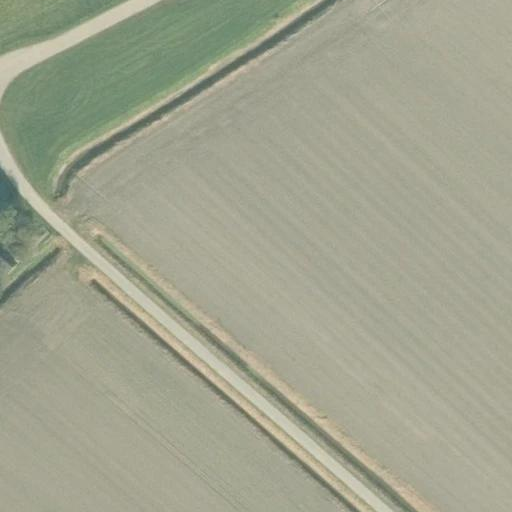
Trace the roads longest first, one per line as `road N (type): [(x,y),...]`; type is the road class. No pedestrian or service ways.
road 1 (unclassified): [(383,511),(68,237),(25,194),(0,153)]
road 2 (unclassified): [(0,73),(145,0)]
